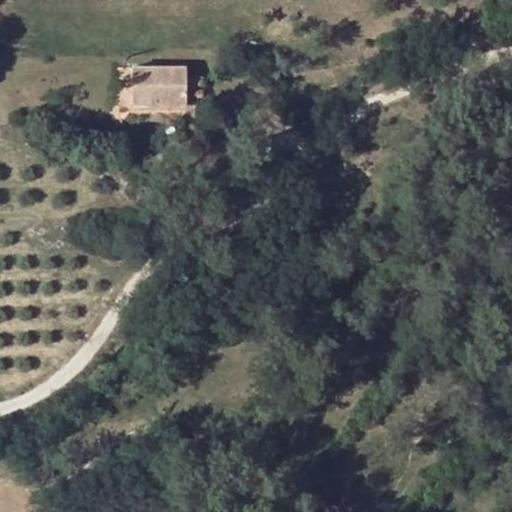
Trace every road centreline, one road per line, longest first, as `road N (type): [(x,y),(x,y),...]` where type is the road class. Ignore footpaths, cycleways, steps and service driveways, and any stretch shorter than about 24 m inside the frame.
road 1 (track): [(135,277),(223,184),(261,159),(455,61),(511,48)]
road 2 (unclassified): [(135,277),(58,387),(0,407)]
